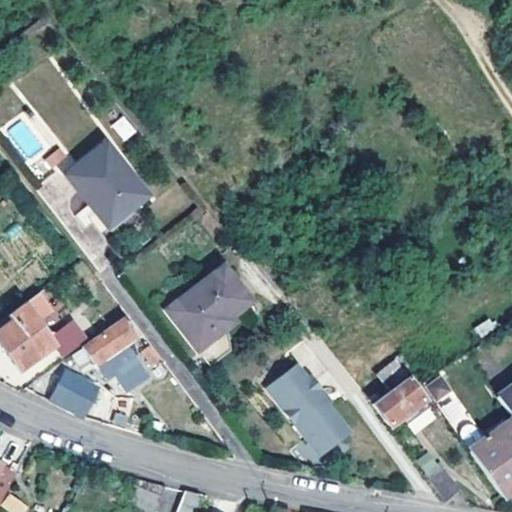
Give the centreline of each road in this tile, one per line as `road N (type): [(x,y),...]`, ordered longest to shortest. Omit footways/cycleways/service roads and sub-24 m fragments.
road 1 (residential): [(0,399),(144,456),(246,483)]
road 2 (residential): [(246,483),(236,449),(103,271)]
road 3 (residential): [(246,483),(395,511)]
